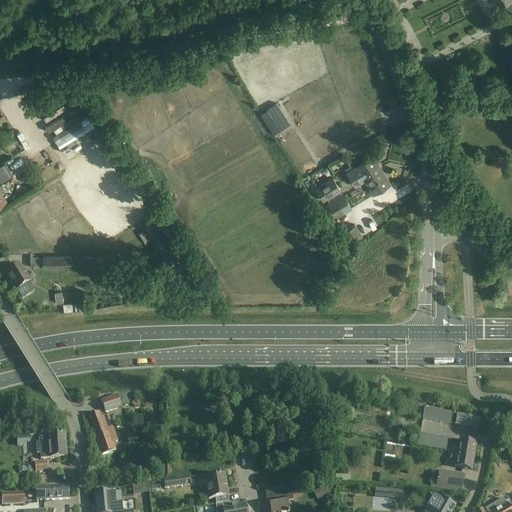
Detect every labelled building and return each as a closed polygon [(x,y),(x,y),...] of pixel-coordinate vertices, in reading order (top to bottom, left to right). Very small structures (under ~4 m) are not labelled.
[(511,0),(494,0),(498,7),(505,3),(508,9),(510,9),(511,8),(511,0)] [(43,106),(70,97),(68,92),(42,101),(43,106)] [(65,106),(70,114),(82,133),(92,127),(85,116),(86,116),(76,99),(65,106)] [(277,103),(261,114),(268,124),(269,123),(276,133),(290,124),(277,103)] [(83,150),(92,144),(84,132),(75,138),(83,150)] [(364,180),(373,194),(390,184),(373,157),(347,173),(355,186),(364,180)] [(326,207),(333,219),(350,208),(343,196),(340,192),(340,191),(332,178),(315,189),(323,202),(325,200),(328,205),(326,207)] [(148,220),(163,237),(174,227),(159,211),(148,220)] [(356,224),(343,232),(350,244),(363,236),(356,224)] [(43,257),(43,267),(71,267),(71,257),(43,257)] [(8,265),(3,269),(6,273),(5,274),(16,292),(30,283),(19,265),(11,270),(8,265)] [(117,396),(101,402),(105,414),(121,408),(127,406),(123,395),(117,396)] [(367,396),(367,406),(382,407),(382,397),(367,396)] [(115,433),(109,417),(101,420),(99,414),(89,417),(102,456),(115,452),(110,435),(115,433)] [(39,444),(36,444),(37,455),(40,454),(40,460),(49,459),(66,458),(64,438),(48,440),(48,438),(38,438),(39,444)] [(459,442),(454,468),(472,471),(476,445),(459,442)] [(46,463),(34,464),(35,473),(47,471),(46,463)] [(436,487),(451,490),(461,491),(464,477),(439,472),(436,487)] [(224,476),(205,479),(209,501),(228,497),(227,489),(225,490),(224,485),(226,485),(224,476)] [(163,483),(164,490),(185,487),(184,480),(163,483)] [(69,501),(68,487),(34,489),(35,502),(69,501)] [(116,504),(115,492),(96,494),(97,511),(110,511),(110,504),(116,504)] [(269,502),(270,511),(287,511),(286,500),(292,499),(291,492),(273,495),(274,501),(269,502)] [(1,494),(2,506),(24,505),(23,493),(1,494)] [(452,511),(455,507),(438,497),(437,498),(434,496),(425,511),(452,511)] [(485,510),(485,511),(510,511),(503,500),(485,510)]
